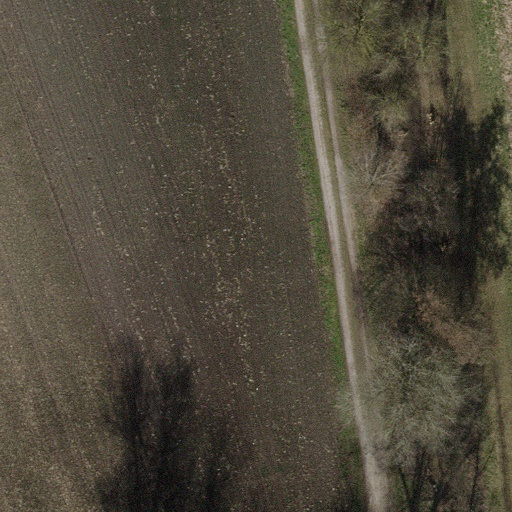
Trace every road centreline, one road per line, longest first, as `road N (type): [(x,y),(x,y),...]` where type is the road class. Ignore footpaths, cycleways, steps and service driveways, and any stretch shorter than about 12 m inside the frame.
road 1 (track): [(318,0),(395,511)]
road 2 (track): [(455,0),(511,397)]
